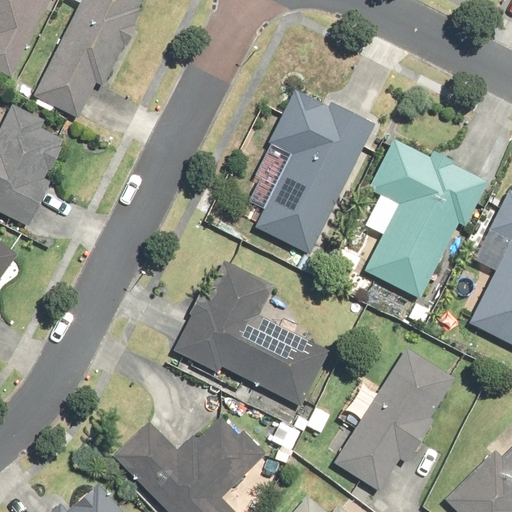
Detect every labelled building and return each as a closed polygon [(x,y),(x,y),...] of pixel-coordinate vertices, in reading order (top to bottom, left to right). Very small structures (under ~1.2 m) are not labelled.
[(0,0),(0,72),(11,78),(49,0),(0,0)] [(79,0),(31,97),(77,120),(95,83),(102,87),(122,45),(125,46),(135,26),(133,24),(141,9),(137,7),(140,0),(79,0)] [(290,155),(254,227),(310,255),(376,125),(329,101),(327,106),(295,90),(268,144),(290,155)] [(0,212),(27,225),(48,182),(43,179),(48,170),(51,171),(62,148),(59,146),(63,140),(40,129),(44,120),(10,103),(0,123),(0,212)] [(366,273),(419,299),(455,223),(465,227),(486,181),(450,164),(452,160),(432,151),(429,157),(393,140),(369,191),(398,204),(366,273)] [(468,324),(511,346),(511,191),(509,190),(488,230),(510,242),(468,324)] [(0,277),(17,255),(0,242),(0,277)] [(190,316),(173,351),(219,373),(222,366),(300,405),(328,351),(258,315),(272,284),(222,260),(205,297),(197,293),(187,315),(190,316)] [(405,347),(332,463),(377,491),(399,457),(405,462),(432,419),(429,417),(454,378),(405,347)] [(146,420),(110,455),(167,511),(233,511),(219,498),(265,453),(242,431),(239,434),(221,416),(197,439),(193,436),(178,451),(146,420)] [(495,450),(443,498),(456,511),(511,511),(511,446),(502,457),(495,450)] [(122,511),(98,483),(65,511),(59,503),(48,511),(122,511)] [(325,511),(306,495),(290,511),(344,511),(336,505),(329,511),(325,511)]
